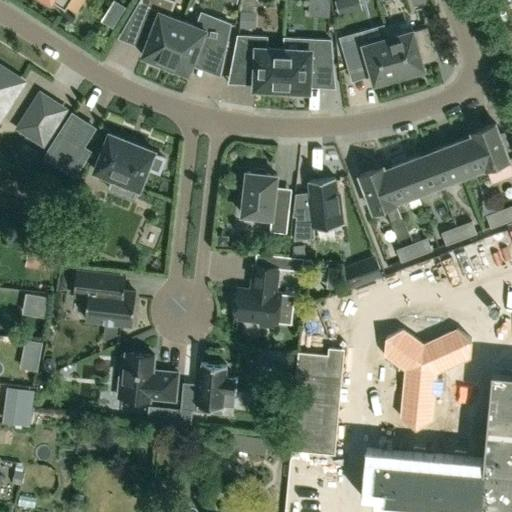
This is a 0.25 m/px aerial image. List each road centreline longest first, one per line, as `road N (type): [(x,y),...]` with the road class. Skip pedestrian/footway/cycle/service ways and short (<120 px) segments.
road 1 (residential): [(194,114),(175,277),(183,310),(199,279),(221,121)]
road 2 (residential): [(221,121),(348,126),(464,92),(474,63),(449,0)]
road 3 (residential): [(0,12),(98,75),(194,114)]
